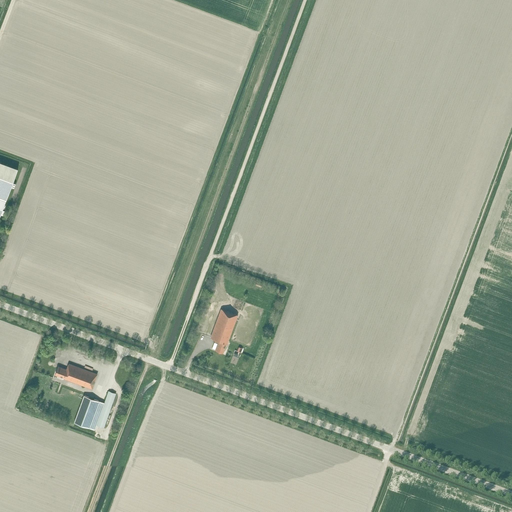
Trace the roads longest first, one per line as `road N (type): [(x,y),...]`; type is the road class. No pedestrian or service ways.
road 1 (tertiary): [(511,494),(0,304)]
road 2 (track): [(305,0),(170,367)]
road 3 (track): [(91,511),(148,359)]
